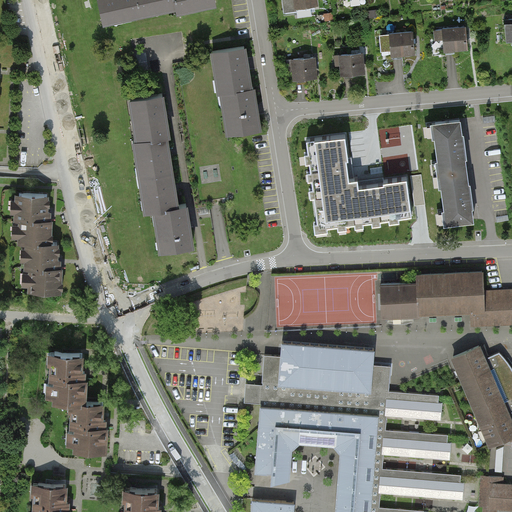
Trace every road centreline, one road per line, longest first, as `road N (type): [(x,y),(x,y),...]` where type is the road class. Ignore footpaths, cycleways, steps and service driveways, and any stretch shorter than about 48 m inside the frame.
road 1 (residential): [(127,327),(94,261),(33,0)]
road 2 (residential): [(276,111),(511,90)]
road 3 (residential): [(511,252),(299,260)]
road 4 (residential): [(218,511),(131,353),(127,327)]
road 5 (residential): [(299,260),(238,269),(171,292),(144,303),(127,327)]
road 6 (residential): [(276,111),(299,260)]
